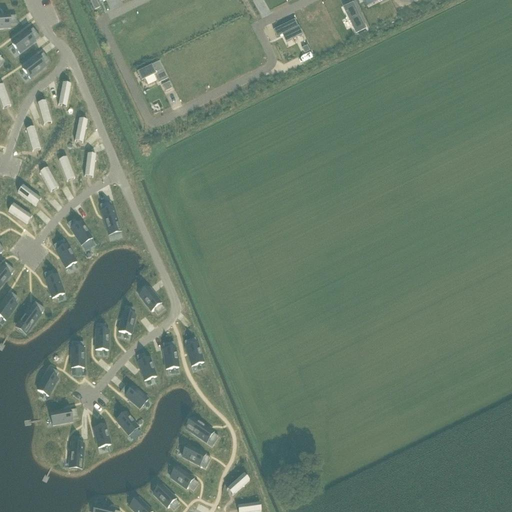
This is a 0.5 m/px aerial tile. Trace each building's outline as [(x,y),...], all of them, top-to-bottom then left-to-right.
[(353,5),(344,9),(346,12),(345,12),(347,15),(356,34),(361,32),(362,33),(366,31),(353,5)] [(2,18),(0,17),(0,30),(10,29),(10,26),(16,25),(16,17),(9,17),(4,17),(3,18),(2,18)] [(295,21),(274,31),(277,39),(283,36),(286,43),(302,36),(295,21)] [(21,38),(12,45),(19,55),(34,43),(39,39),(32,30),(27,34),(27,33),(23,37),(22,37),(21,38)] [(219,44),(204,50),(208,58),(212,66),(212,67),(218,64),(219,64),(222,69),(230,65),(219,44)] [(308,47),(302,50),(305,55),(310,52),(308,47)] [(190,53),(176,60),(180,69),(186,66),(194,84),(202,80),(190,53)] [(31,63),(22,70),(29,80),(45,68),(43,65),(48,61),(43,56),(43,55),(37,59),(37,58),(33,62),(32,62),(31,63)] [(151,67),(138,73),(141,81),(144,80),(148,87),(158,82),(158,83),(166,80),(159,63),(151,67)] [(172,65),(167,68),(169,73),(175,70),(172,65)] [(231,69),(226,71),(228,77),(234,74),(231,69)] [(162,86),(165,92),(171,89),(168,84),(162,86)] [(58,103),(58,107),(59,107),(59,104),(63,104),(66,105),(65,109),(66,109),(67,105),(70,87),(62,85),(59,102),(58,103)] [(3,87),(0,87),(0,104),(1,108),(2,111),(3,111),(2,107),(5,106),(8,105),(9,109),(10,108),(9,105),(3,87)] [(45,103),(37,106),(42,124),(43,127),(44,127),(43,123),(46,123),(49,122),(50,125),(51,125),(50,121),(45,103)] [(75,140),(74,143),(75,143),(76,140),(79,140),(82,141),(81,145),(82,145),(83,141),(87,123),(82,122),(79,121),(75,140)] [(34,129),(26,132),(31,150),(32,154),(33,153),(32,150),(35,149),(38,148),(39,152),(40,151),(39,148),(34,129)] [(85,175),(84,179),(85,179),(85,175),(89,176),(92,176),(91,180),(92,180),(93,176),(95,157),(87,156),(85,175)] [(66,160),(58,163),(66,184),(67,183),(66,180),(69,179),(72,178),(73,181),(74,181),(73,177),(66,160)] [(47,171),(39,175),(50,194),(51,194),(49,191),(52,189),(55,188),(57,191),(58,190),(56,187),(47,171)] [(22,188),(17,195),(32,206),(35,208),(36,207),(33,205),(35,203),(37,200),(40,202),(37,199),(22,188)] [(102,205),(99,206),(101,213),(102,218),(103,220),(107,231),(108,236),(108,237),(109,237),(119,233),(120,233),(120,232),(118,227),(112,209),(110,203),(102,205)] [(13,206),(8,213),(24,224),(27,226),(27,225),(24,223),(26,220),(28,218),(31,220),(32,219),(13,206)] [(74,220),(67,225),(71,231),(74,236),(81,247),(90,241),(91,240),(81,224),(78,226),(74,220)] [(63,241),(53,247),(56,253),(59,259),(65,270),(76,264),(66,247),(63,241)] [(90,241),(81,247),(86,253),(94,248),(90,241)] [(0,269),(0,288),(9,277),(14,271),(5,264),(0,269)] [(51,272),(43,275),(46,281),(45,282),(48,288),(52,300),(63,295),(57,277),(54,279),(51,272)] [(148,290),(139,298),(151,313),(153,311),(158,316),(164,310),(160,305),(157,300),(156,299),(155,298),(148,290)] [(3,304),(0,307),(0,318),(5,322),(16,306),(13,305),(17,299),(10,294),(7,299),(6,299),(3,304)] [(16,329),(15,329),(16,329),(25,336),(26,336),(29,331),(40,316),(44,310),(34,304),(30,309),(27,314),(19,324),(16,329)] [(121,322),(118,333),(130,336),(135,317),(132,317),(133,310),(125,308),(123,315),(123,314),(122,319),(122,320),(121,322)] [(96,340),(95,352),(108,352),(108,333),(105,333),(105,326),(96,326),(96,332),(96,338),(96,339),(96,340)] [(195,340),(184,343),(186,349),(186,350),(187,354),(188,355),(188,357),(192,368),(203,364),(197,346),(195,340)] [(71,358),(71,370),(83,370),(83,351),(83,344),(72,344),(72,351),(71,351),(71,356),(71,357),(71,358)] [(174,344),(162,345),(163,352),(164,357),(164,359),(164,360),(166,371),(178,369),(175,350),(174,344)] [(144,355),(136,358),(138,364),(140,369),(140,370),(140,371),(144,382),(156,378),(149,360),(146,361),(144,355)] [(42,383),(37,392),(41,394),(48,398),(57,381),(54,379),(58,374),(50,369),(47,375),(46,375),(43,381),(42,382),(42,383)] [(126,387),(120,393),(125,398),(129,401),(130,402),(130,403),(139,411),(147,401),(133,389),(131,391),(126,387)] [(60,413),(50,415),(53,427),(72,424),(71,420),(78,419),(76,411),(69,412),(63,413),(62,413),(61,413),(60,413)] [(125,415),(116,422),(119,426),(120,427),(121,428),(128,437),(138,430),(125,415)] [(186,430),(185,430),(186,431),(190,434),(206,444),(212,448),(218,439),(213,435),(213,434),(208,431),(207,430),(206,430),(197,424),(193,421),(192,420),(192,421),(186,430)] [(105,428),(93,431),(94,435),(95,437),(95,438),(98,450),(110,446),(105,428)] [(69,469),(69,470),(70,470),(80,471),(81,471),(81,470),(82,465),(83,446),(80,446),(81,439),(72,438),(71,445),(71,450),(71,451),(70,452),(70,460),(69,464),(69,469)] [(187,448),(182,459),(199,467),(205,470),(210,460),(204,457),(205,457),(198,453),(196,452),(187,448)] [(177,469),(170,479),(186,491),(188,488),(193,492),(198,485),(193,481),(188,477),(187,476),(185,475),(177,469)] [(229,489),(226,492),(227,492),(230,490),(232,492),(234,495),(231,497),(232,498),(249,483),(243,476),(229,489)] [(162,487),(153,496),(167,510),(169,507),(174,511),(180,506),(175,501),(172,498),(171,497),(170,496),(162,487)] [(138,500),(129,509),(132,511),(149,511),(148,510),(147,509),(146,508),(138,500)]
